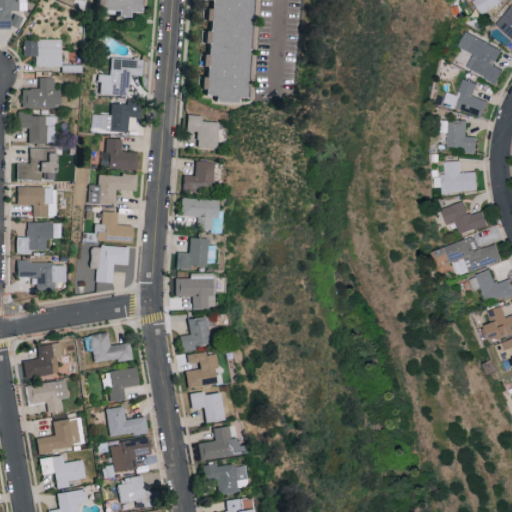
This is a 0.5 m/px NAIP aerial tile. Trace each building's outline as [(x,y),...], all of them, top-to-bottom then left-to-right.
[(143,12),(144,0),(100,0),(100,9),(122,10),(121,16),(132,17),(132,12),(143,12)] [(212,0),(212,8),(211,8),(210,20),(214,20),(214,31),(209,30),(208,43),(213,43),(212,54),(207,54),(206,66),(210,67),(210,77),(207,76),(205,97),(241,99),(241,96),(251,96),(257,0),(212,0)] [(474,0),(482,13),(505,0),(474,0)] [(511,5),(498,20),(511,35),(511,5)] [(468,66),(499,82),(506,69),(496,63),(503,49),(468,31),(460,45),(475,53),(468,66)] [(62,39),(24,38),(23,55),(36,55),(36,66),(61,66),(62,39)] [(142,75),(143,58),(110,57),(110,74),(99,74),(99,94),(128,95),(129,74),(142,75)] [(22,107),(61,106),(60,89),(54,89),(54,77),(39,77),(39,88),(22,88),(22,107)] [(142,100),(127,100),(127,103),(111,103),(111,114),(92,113),(91,129),(128,130),(128,116),(141,116),(142,100)] [(28,142),(54,142),(55,114),(18,113),(17,127),(29,127),(28,142)] [(217,147),(218,121),(202,120),(202,114),(187,113),(187,129),(197,130),(197,146),(217,147)] [(449,132),(448,146),(460,146),(460,152),(477,153),(478,136),(467,135),(468,121),(445,119),(444,131),(449,132)] [(137,151),(122,150),(122,138),(107,137),(106,150),(102,150),(102,167),(137,168),(137,151)] [(17,162),(17,179),(56,178),(55,147),(30,147),(30,162),(17,162)] [(213,160),(196,159),(195,174),(184,174),(183,189),(212,190),(213,160)] [(461,171),(461,160),(445,160),(446,173),(443,173),(444,191),(478,189),(478,171),(461,171)] [(98,173),(98,184),(90,184),(89,201),(115,202),(116,189),(137,189),(137,174),(98,173)] [(18,204),(33,203),(34,216),(57,215),(56,185),(18,186),(18,204)] [(220,198),(181,196),(181,214),(196,215),(196,229),(219,230),(220,198)] [(461,232),(490,223),(485,209),(469,214),(465,200),(444,207),(449,224),(457,221),(461,232)] [(117,211),(102,210),(102,223),(96,223),(95,240),(132,242),(133,224),(117,224),(117,211)] [(16,253),(29,253),(29,248),(49,249),(49,238),(53,239),(53,221),(27,220),(27,236),(17,236),(16,253)] [(176,265),(213,266),(214,244),(206,244),(207,237),(189,236),(188,251),(177,250),(176,265)] [(450,244),(459,273),(504,260),(498,242),(479,248),(475,236),(450,244)] [(128,264),(128,246),(91,245),(90,267),(95,268),(95,281),(112,282),(113,263),(128,264)] [(17,276),(36,275),(36,289),(55,289),(55,281),(66,281),(65,261),(17,262),(17,276)] [(484,286),(489,302),(511,294),(511,277),(497,282),(493,268),(471,276),(475,289),(484,286)] [(175,295),(192,295),(192,307),(214,307),(213,272),(189,272),(189,277),(175,277),(175,295)] [(491,310),(495,321),(488,324),(493,340),(511,334),(511,314),(508,316),(505,305),(491,310)] [(187,318),(190,333),(179,334),(183,351),(196,349),(195,345),(211,342),(206,315),(187,318)] [(90,334),(93,362),(132,357),(130,341),(109,344),(108,331),(90,334)] [(511,338),(499,343),(507,368),(511,366),(511,338)] [(25,376),(59,373),(57,354),(61,354),(59,342),(37,344),(38,358),(23,359),(25,376)] [(187,387),(216,383),(213,353),(205,354),(205,350),(186,353),(187,362),(198,361),(199,368),(185,369),(187,387)] [(110,400),(125,399),(124,385),(139,384),(137,366),(103,370),(105,390),(109,389),(110,400)] [(47,411),(62,409),(61,398),(69,397),(66,378),(25,384),(28,402),(46,399),(47,411)] [(218,390),(189,393),(191,407),(202,406),(204,421),(222,419),(218,390)] [(106,407),(111,436),(148,430),(145,415),(126,418),(124,405),(106,407)] [(52,420),(54,434),(37,436),(38,451),(80,445),(76,417),(52,420)] [(211,427),(213,440),(197,442),(199,458),(237,453),(233,424),(211,427)] [(111,443),(114,471),(137,468),(135,454),(150,452),(148,438),(111,443)] [(57,487),(70,486),(69,480),(86,477),(83,458),(64,461),(63,454),(40,457),(42,474),(55,472),(57,487)] [(235,491),(234,487),(244,485),(241,466),(231,467),(230,462),(201,465),(203,480),(214,478),(216,493),(235,491)] [(118,478),(120,501),(147,498),(145,476),(118,478)] [(59,508),(49,509),(49,511),(77,511),(76,502),(86,501),(85,488),(57,492),(59,508)] [(219,511),(251,511),(249,496),(223,499),(224,511),(219,511)]
